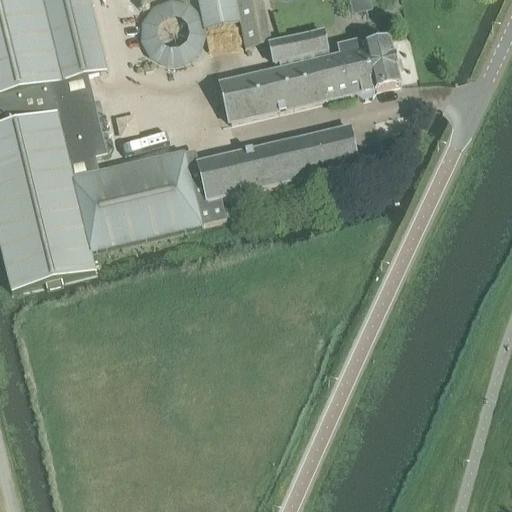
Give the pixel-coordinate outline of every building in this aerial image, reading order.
[(0,0),(0,244),(13,298),(97,278),(96,272),(93,258),(203,232),(228,225),(222,204),(359,170),(356,160),(355,155),(352,145),(351,140),(349,130),(199,167),(188,170),(186,160),(100,181),(97,164),(108,161),(89,83),(103,80),(83,0),(0,0)] [(236,0),(247,52),(271,48),(262,0),(236,0)] [(369,0),(359,0),(364,17),(373,15),(369,0)] [(282,76),(222,90),(232,131),(318,110),(355,101),(363,106),(370,104),(376,96),(379,96),(389,93),(399,91),(402,90),(398,75),(398,73),(398,72),(397,67),(397,66),(396,65),(392,49),(390,49),(379,52),(369,54),(366,55),(366,53),(358,47),(338,52),(340,61),(330,64),(328,56),(324,38),(320,39),(272,50),(277,69),(281,68),(282,76)] [(350,130),(349,130),(351,140),(352,145),(355,155),(356,160),(359,170),(360,170),(357,160),(356,155),(353,145),(352,139),(350,130)]
